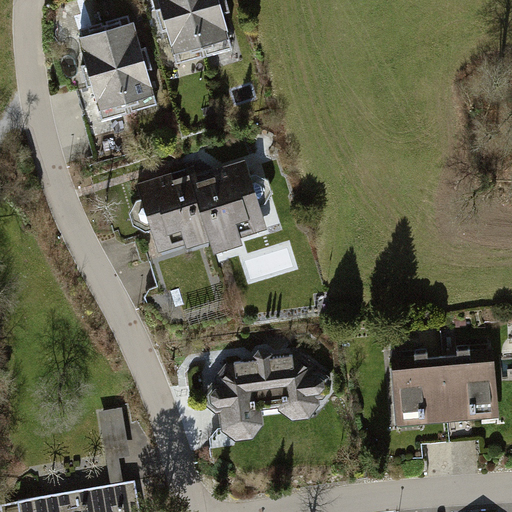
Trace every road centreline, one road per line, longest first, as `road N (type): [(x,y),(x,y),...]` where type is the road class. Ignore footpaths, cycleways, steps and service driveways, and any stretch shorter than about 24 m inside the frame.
road 1 (residential): [(23,0),(42,143),(149,376),(198,511)]
road 2 (residential): [(278,511),(366,496),(511,486)]
